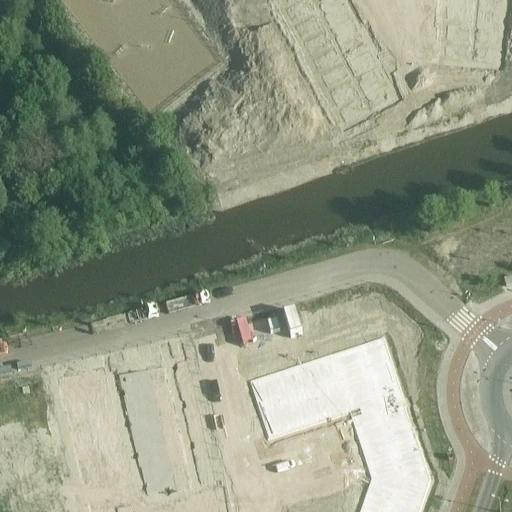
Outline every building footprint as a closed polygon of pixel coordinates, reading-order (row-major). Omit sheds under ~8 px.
[(282,0),(285,4),(281,7),(308,57),(306,58),(325,93),(326,92),(344,126),(397,98),(379,64),(381,63),(363,28),(361,29),(345,0),(282,0)] [(442,0),(440,23),(443,23),(439,61),(498,67),(502,29),(504,29),(506,0),(442,0)] [(383,338),(248,382),(267,440),(348,414),(370,479),(358,511),(418,511),(429,480),(412,428),(411,428),(404,407),(405,406),(383,338)] [(104,371),(61,380),(65,397),(107,387),(104,371)] [(107,387),(65,397),(69,413),(111,403),(107,387)] [(10,395),(0,397),(0,481),(28,475),(10,395)] [(111,403),(69,413),(72,429),(115,419),(111,403)] [(115,419),(72,429),(76,445),(119,435),(115,419)] [(119,435),(76,445),(80,461),(122,452),(119,435)] [(122,452),(80,461),(83,478),(126,468),(122,452)] [(126,468),(83,478),(87,494),(130,484),(126,468)] [(130,484),(87,494),(91,511),(113,511),(112,505),(134,500),(130,484)] [(222,511),(217,490),(201,494),(205,511),(222,511)] [(205,511),(201,494),(185,498),(188,511),(205,511)] [(188,511),(185,498),(169,501),(171,511),(188,511)] [(171,511),(169,501),(153,505),(154,511),(171,511)]
